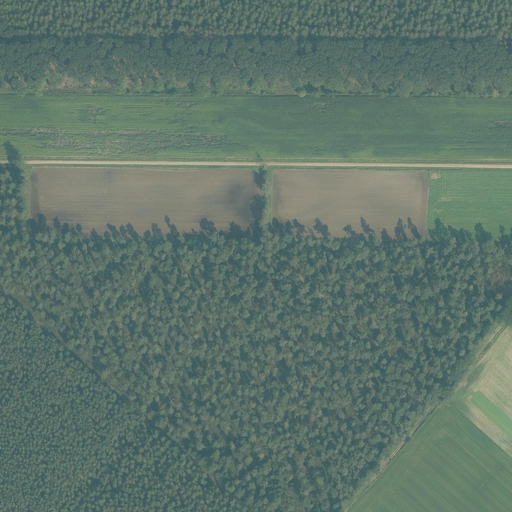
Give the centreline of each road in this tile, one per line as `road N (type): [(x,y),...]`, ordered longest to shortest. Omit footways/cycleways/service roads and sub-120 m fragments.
road 1 (track): [(511,167),(0,162)]
road 2 (track): [(0,47),(511,47)]
road 3 (track): [(74,511),(297,245)]
road 4 (track): [(2,293),(244,511)]
road 5 (track): [(511,314),(343,511)]
